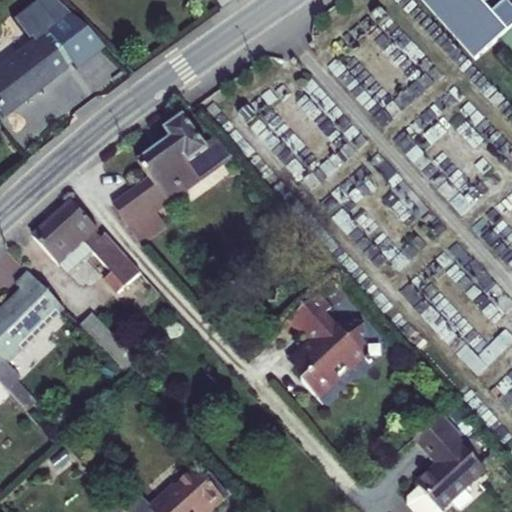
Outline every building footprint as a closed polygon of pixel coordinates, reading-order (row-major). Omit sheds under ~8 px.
[(71,17),(53,0),(36,0),(11,20),(29,44),(0,65),(0,116),(51,78),(64,68),(63,68),(69,64),(72,69),(102,46),(84,29),(71,17)] [(451,0),(497,48),(511,33),(511,0),(510,0),(509,2),(506,0),(451,0)] [(150,182),(115,208),(140,241),(165,224),(156,213),(231,158),(215,140),(204,148),(183,119),(163,132),(170,142),(138,165),(150,182)] [(142,276),(106,237),(101,241),(96,235),(98,232),(72,205),(34,240),(67,277),(92,253),(112,275),(105,281),(118,296),(142,276)] [(144,247),(168,229),(165,224),(140,241),(144,247)] [(63,313),(27,275),(15,287),(20,293),(0,313),(0,384),(7,392),(16,385),(19,381),(6,368),(63,313)] [(343,286),(337,279),(326,288),(332,295),(343,286)] [(333,310),(321,294),(317,297),(330,312),(333,310)] [(317,297),(288,324),(302,338),(304,336),(309,332),(321,344),(300,364),(304,369),(301,374),(306,379),(303,383),(316,399),(336,382),(337,374),(344,370),(350,364),(352,366),(365,355),(365,325),(336,325),(327,316),(330,312),(317,297)] [(91,319),(134,364),(136,363),(93,317),(91,319)] [(124,374),(134,364),(91,319),(81,329),(109,359),(124,374)] [(309,332),(304,336),(310,343),(289,362),(301,374),(304,369),(300,364),(321,344),(309,332)] [(368,358),(365,355),(352,366),(356,369),(368,358)] [(100,378),(110,383),(117,368),(108,363),(100,378)] [(336,382),(316,399),(320,402),(339,385),(336,382)] [(34,406),(16,385),(7,392),(26,413),(34,406)] [(483,470),(437,419),(414,438),(438,465),(415,485),(419,491),(408,501),(408,508),(411,511),(440,511),(439,511),(483,470)] [(194,469),(172,489),(174,492),(163,503),(159,500),(148,510),(149,511),(210,511),(223,501),(194,469)] [(174,492),(172,489),(159,500),(163,503),(174,492)]
